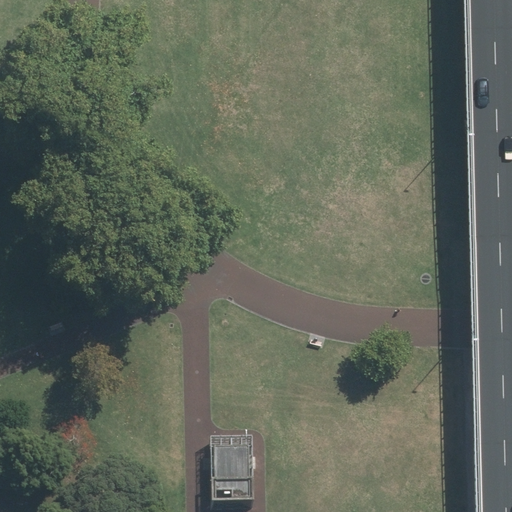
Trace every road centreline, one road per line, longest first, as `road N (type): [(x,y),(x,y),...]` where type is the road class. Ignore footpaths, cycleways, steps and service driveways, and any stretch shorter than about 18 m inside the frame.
road 1 (motorway): [(293,511),(283,424),(287,0)]
road 2 (motorway): [(492,0),(502,511)]
